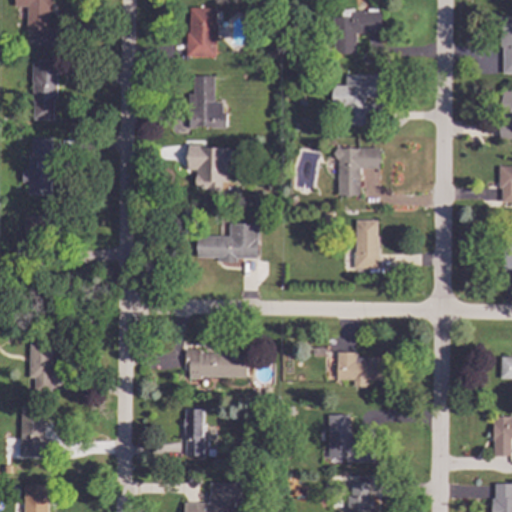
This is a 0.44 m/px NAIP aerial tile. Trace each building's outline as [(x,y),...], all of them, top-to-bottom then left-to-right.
[(13,0),(13,6),(25,7),(25,31),(47,32),(47,7),(50,7),(50,0),(13,0)] [(188,7),(187,55),(215,56),(217,8),(188,7)] [(382,10),(382,33),(355,33),(355,41),(354,41),(354,55),(332,55),(331,17),(350,17),(350,11),(382,10)] [(511,16),(511,72),(501,72),(502,48),(498,48),(499,16),(511,16)] [(30,62),(38,62),(38,60),(69,60),(69,76),(56,76),(56,100),(29,99),(30,62)] [(381,74),(380,99),(364,99),(363,108),(356,108),(356,113),(330,112),(331,84),(345,84),(345,73),(381,74)] [(191,75),(192,91),(188,91),(188,127),(225,126),(225,112),(222,112),(221,101),(215,102),(214,74),(191,75)] [(511,89),(511,136),(499,137),(499,89),(511,89)] [(27,196),(51,197),(54,139),(30,138),(29,171),(22,171),(21,182),(28,182),(27,196)] [(186,143),(185,171),(194,171),(193,182),(228,183),(228,159),(232,158),(232,148),(199,147),(199,144),(186,143)] [(337,147),(337,194),(358,194),(358,168),(383,168),(383,148),(337,147)] [(511,165),(496,165),(496,188),(500,188),(500,201),(511,201),(511,165)] [(48,241),(48,216),(24,216),(24,240),(48,241)] [(355,219),(355,252),(352,252),(352,268),(379,269),(379,236),(376,236),(376,219),(355,219)] [(257,222),(256,258),(236,258),(235,262),(218,261),(218,258),(193,257),(194,234),(228,235),(229,221),(257,222)] [(0,270),(32,270),(31,232),(0,232),(0,270)] [(511,242),(511,269),(501,269),(501,243),(511,242)] [(28,343),(27,389),(52,390),(53,343),(28,343)] [(183,348),(183,378),(200,378),(200,375),(245,375),(246,353),(200,353),(200,348),(183,348)] [(384,356),(383,380),(365,380),(365,387),(352,387),(352,380),(335,380),(335,351),(355,351),(354,357),(366,358),(366,356),(384,356)] [(499,356),(511,356),(511,380),(498,380),(499,356)] [(19,408),(18,440),(29,440),(29,433),(44,434),(44,414),(29,413),(29,409),(19,408)] [(202,409),(202,456),(185,456),(185,439),(183,439),(184,409),(202,409)] [(326,414),(327,457),(351,457),(350,414),(326,414)] [(492,415),(511,415),(511,437),(509,437),(509,456),(491,456),(492,415)] [(242,481),(242,502),(229,502),(229,511),(183,511),(183,502),(207,502),(207,481),(242,481)] [(23,482),(22,511),(48,511),(48,495),(45,495),(45,483),(23,482)] [(350,482),(350,495),(347,496),(346,511),(366,511),(366,510),(375,510),(375,482),(350,482)] [(494,483),(511,483),(511,511),(491,511),(491,499),(494,499),(494,483)]
